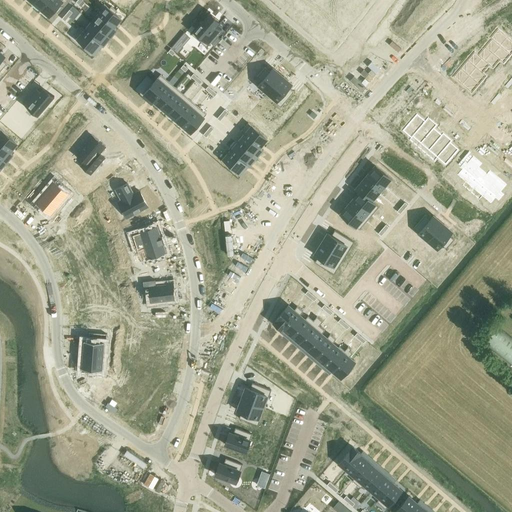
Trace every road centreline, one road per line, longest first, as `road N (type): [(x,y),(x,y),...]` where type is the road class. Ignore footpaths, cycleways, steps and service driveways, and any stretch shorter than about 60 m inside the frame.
road 1 (residential): [(0,27),(132,143),(157,176),(189,251),(196,302),(190,372),(158,455)]
road 2 (residential): [(158,455),(88,410),(60,374),(51,277),(0,210)]
road 3 (residential): [(189,477),(242,340),(287,259)]
road 4 (residential): [(287,259),(314,212),(381,136)]
road 5 (residential): [(224,0),(320,81)]
